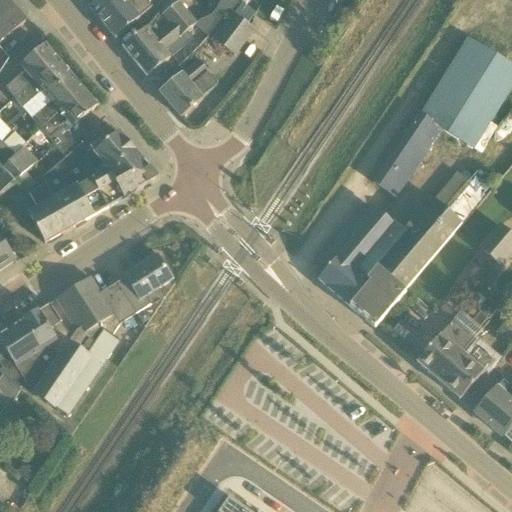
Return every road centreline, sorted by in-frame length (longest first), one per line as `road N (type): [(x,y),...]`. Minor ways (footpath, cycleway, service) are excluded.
road 1 (tertiary): [(430,421),(287,294),(198,185)]
road 2 (tertiary): [(198,185),(172,138),(34,0)]
road 3 (residential): [(0,304),(32,293),(198,185)]
road 4 (residential): [(198,185),(245,135),(313,0)]
